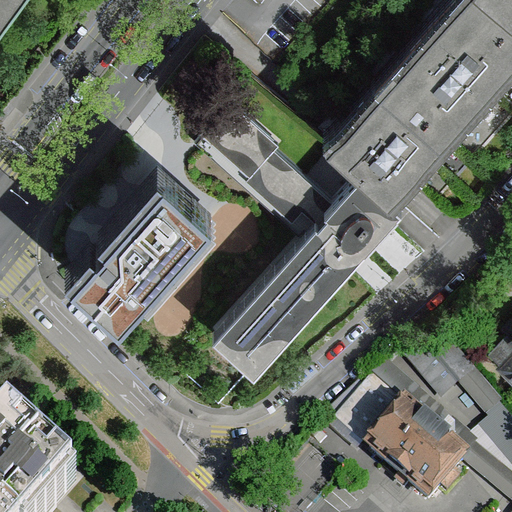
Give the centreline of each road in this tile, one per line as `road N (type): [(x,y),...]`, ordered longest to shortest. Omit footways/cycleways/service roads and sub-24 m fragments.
road 1 (residential): [(511,209),(270,432),(179,446)]
road 2 (primary): [(0,246),(200,0)]
road 3 (residential): [(179,446),(0,264)]
road 4 (primary): [(137,0),(0,174)]
